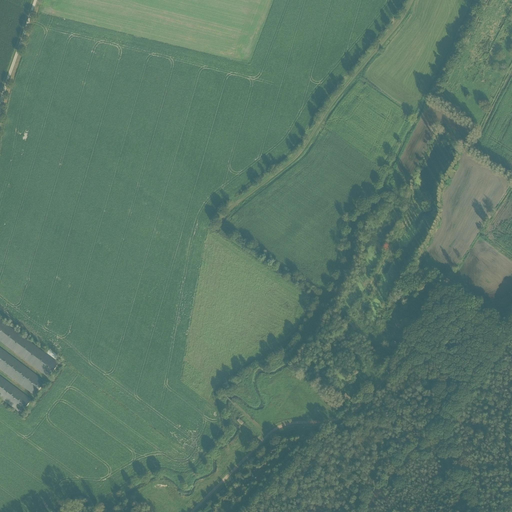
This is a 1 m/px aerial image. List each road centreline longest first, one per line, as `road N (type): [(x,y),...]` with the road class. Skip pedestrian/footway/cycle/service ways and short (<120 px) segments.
road 1 (track): [(226,397),(221,393),(256,366),(289,349),(320,297),(220,227),(220,219),(294,158),(409,0)]
road 2 (track): [(266,438),(287,424),(343,417),(451,298),(507,336)]
